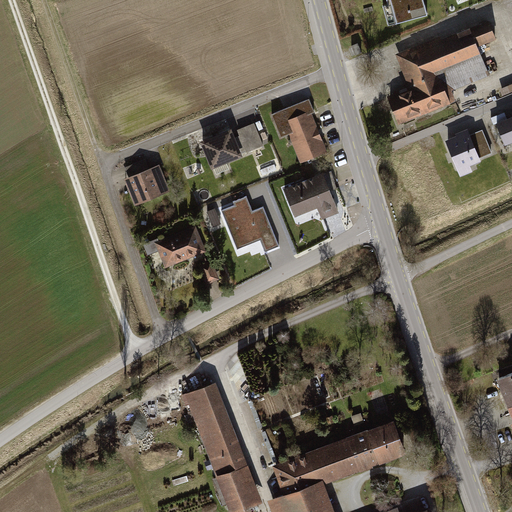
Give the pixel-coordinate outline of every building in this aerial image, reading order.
[(425,0),(393,0),(398,16),(427,8),(425,0)] [(407,87),(385,96),(396,125),(447,104),(442,92),(487,77),(474,48),(494,40),(486,21),(442,38),(440,34),(393,53),(407,87)] [(511,83),(498,89),(502,98),(511,94),(511,83)] [(312,111),(283,122),(300,163),(328,152),(312,111)] [(511,113),(497,120),(507,141),(511,138),(511,113)] [(256,123),(240,129),(249,152),(266,146),(256,123)] [(233,126),(201,137),(211,165),(243,153),(233,126)] [(457,135),(446,138),(460,175),(475,169),(472,163),(482,160),(469,127),(456,132),(457,135)] [(158,165),(122,180),(133,206),(169,192),(158,165)] [(322,174),(283,189),(293,216),(316,207),(321,220),(337,213),(322,174)] [(248,194),(234,200),(236,204),(223,209),(238,246),(261,237),(266,250),(280,244),(264,204),(254,209),(248,194)] [(222,209),(209,210),(212,227),(224,225),(222,209)] [(195,227),(155,244),(165,270),(206,254),(195,227)] [(212,262),(198,268),(205,286),(219,281),(212,262)] [(511,373),(495,381),(511,422),(511,424),(510,426),(511,430),(511,373)] [(215,384),(183,396),(227,511),(231,511),(260,501),(215,384)] [(281,494),(266,500),(270,511),(424,511),(423,510),(417,511),(398,511),(397,510),(392,511),(332,511),(322,483),(400,453),(390,421),(272,466),(281,494)]
